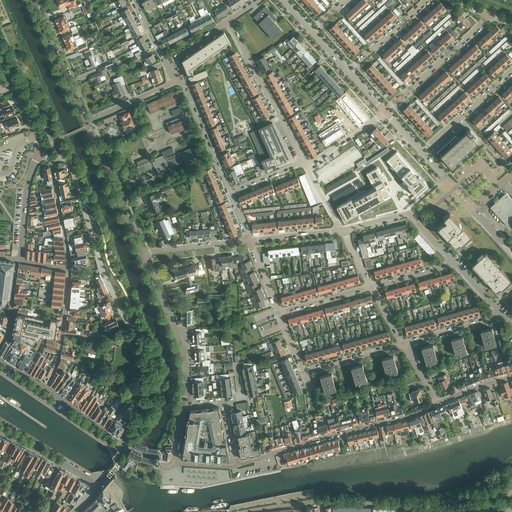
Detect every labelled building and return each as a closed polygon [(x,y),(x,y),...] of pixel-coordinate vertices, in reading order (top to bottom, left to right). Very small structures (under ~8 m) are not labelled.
[(69,0),(57,0),(61,6),(61,8),(68,5),(70,11),(78,8),(74,0),(70,2),(69,0)] [(152,8),(147,0),(144,0),(145,1),(142,3),(146,11),(152,8)] [(233,8),(238,5),(234,0),(230,0),(231,1),(228,2),(233,8)] [(312,10),(317,5),(320,3),(317,0),(313,0),(308,5),(312,10)] [(360,0),(359,2),(364,8),(368,4),(364,0),(360,0)] [(360,12),(364,8),(359,2),(354,6),(360,12)] [(435,6),(441,12),(445,8),(440,2),(435,6)] [(218,18),(229,11),(225,5),(218,9),(217,8),(214,10),(215,12),(214,12),(218,18)] [(317,5),(312,10),(316,14),(322,10),(317,5)] [(258,23),(273,39),(282,31),(274,21),(277,18),(265,6),(253,17),(259,23),(258,23)] [(355,16),(360,12),(354,6),(350,10),(355,16)] [(436,16),(441,12),(435,6),(431,10),(436,16)] [(200,9),(208,24),(213,21),(209,12),(206,14),(203,8),(200,9)] [(119,21),(131,15),(128,9),(122,12),(125,18),(123,19),(121,17),(118,18),(119,21)] [(203,26),(208,24),(200,9),(198,10),(201,17),(198,18),(203,26)] [(351,20),(355,16),(350,10),(345,14),(351,20)] [(432,20),(436,16),(431,10),(427,14),(432,20)] [(386,15),(392,21),(396,17),(391,11),(386,15)] [(460,24),(466,18),(461,13),(455,19),(460,24)] [(427,24),(432,20),(427,14),(422,18),(427,24)] [(128,24),(134,21),(131,15),(119,21),(121,23),(126,21),(128,24)] [(387,25),(392,21),(386,15),(382,19),(387,25)] [(58,26),(68,22),(66,19),(65,20),(64,16),(55,20),(56,20),(55,21),(56,23),(57,23),(58,26)] [(203,26),(198,18),(195,20),(193,16),(191,17),(197,29),(203,26)] [(192,32),(197,29),(191,17),(189,18),(190,22),(191,24),(188,26),(192,32)] [(466,18),(460,24),(464,29),(470,23),(466,18)] [(383,29),(387,25),(382,19),(378,23),(383,29)] [(415,25),(421,30),(425,26),(420,20),(415,25)] [(126,33),(137,27),(134,21),(128,24),(130,27),(124,30),(126,33)] [(68,22),(58,26),(60,29),(59,30),(60,32),(61,32),(61,33),(70,29),(68,25),(69,25),(68,22)] [(333,33),(339,28),(335,23),(329,29),(333,33)] [(379,33),(383,29),(378,23),(373,27),(379,33)] [(416,34),(421,30),(415,25),(411,29),(416,34)] [(492,29),(497,35),(501,31),(496,25),(492,29)] [(178,28),(182,37),(189,34),(185,27),(183,29),(181,26),(178,28)] [(137,27),(126,33),(127,35),(132,32),(134,36),(140,33),(137,27)] [(374,37),(379,33),(373,27),(369,31),(374,37)] [(176,40),(182,37),(178,28),(175,29),(176,32),(173,34),(176,40)] [(337,38),(343,32),(339,28),(333,33),(337,38)] [(412,38),(416,34),(411,29),(406,33),(412,38)] [(492,39),(497,35),(492,29),(487,33),(492,39)] [(176,40),(173,34),(170,35),(167,30),(164,31),(166,34),(167,37),(170,43),(176,40)] [(370,41),(374,37),(369,31),(364,35),(370,41)] [(230,43),(224,32),(182,61),(191,83),(208,76),(206,70),(193,75),(191,69),(206,59),(207,59),(208,59),(209,59),(210,59),(211,58),(211,57),(211,56),(211,55),(229,43),(230,43)] [(341,42),(347,37),(343,32),(337,38),(341,42)] [(444,36),(449,42),(454,38),(448,32),(444,36)] [(66,44),(80,38),(78,35),(73,37),(71,33),(63,37),(63,38),(63,40),(64,40),(66,44)] [(407,42),(412,38),(406,33),(402,37),(407,42)] [(488,43),(492,39),(487,33),(483,37),(488,43)] [(445,46),(449,42),(444,36),(439,40),(445,46)] [(140,45),(145,42),(143,37),(137,40),(140,45)] [(164,46),(170,43),(167,37),(161,40),(164,46)] [(292,47),(298,42),(293,37),(289,40),(287,38),(283,42),(286,46),(288,43),(292,47)] [(345,47),(351,41),(347,37),(341,42),(345,47)] [(484,47),(488,43),(483,37),(478,41),(484,47)] [(80,38),(66,44),(67,47),(67,49),(68,49),(69,50),(77,47),(76,43),(76,42),(79,41),(79,43),(83,41),(81,38),(80,39),(80,38)] [(117,47),(118,47),(122,45),(128,42),(126,39),(116,44),(117,47)] [(395,43),(401,48),(405,44),(400,39),(395,43)] [(440,50),(445,46),(439,40),(435,44),(440,50)] [(349,51),(355,46),(351,41),(345,47),(349,51)] [(145,42),(140,45),(142,51),(148,48),(145,42)] [(296,52),(302,47),(298,42),(292,47),(296,52)] [(396,52),(401,48),(395,43),(391,47),(396,52)] [(436,55),(440,50),(435,44),(430,49),(436,55)] [(471,48),(476,54),(480,50),(475,44),(471,48)] [(416,49),(415,48),(413,46),(412,45),(407,49),(408,50),(410,53),(411,54),(416,49)] [(355,46),(349,51),(353,56),(359,50),(355,46)] [(300,56),(306,51),(302,47),(296,52),(300,56)] [(392,57),(396,52),(391,47),(387,51),(392,57)] [(410,59),(419,51),(417,48),(416,49),(411,54),(408,56),(410,59)] [(471,58),(476,54),(471,48),(466,52),(471,58)] [(285,60),(283,56),(282,56),(277,49),(275,51),(282,61),(280,62),(282,64),(285,62),(284,60),(285,60)] [(304,61),(310,55),(306,51),(300,56),(304,61)] [(387,61),(392,57),(387,51),(382,55),(387,61)] [(423,55),(429,61),(433,57),(428,51),(423,55)] [(85,61),(88,69),(97,65),(91,52),(85,55),(88,60),(85,61)] [(232,61),(238,58),(235,52),(229,56),(232,61)] [(467,62),(471,58),(466,52),(462,56),(467,62)] [(152,55),(149,56),(148,53),(144,56),(146,60),(145,61),(144,62),(146,65),(148,64),(155,61),(152,55)] [(501,58),(507,64),(511,60),(506,54),(501,58)] [(310,55),(304,61),(309,65),(306,68),(309,71),(313,67),(311,64),(315,61),(310,55)] [(424,65),(429,61),(423,55),(419,59),(424,65)] [(260,66),(267,62),(264,56),(256,60),(260,66)] [(463,66),(467,62),(462,56),(457,60),(463,66)] [(234,66),(240,63),(238,58),(232,61),(234,66)] [(502,68),(507,64),(501,58),(497,62),(502,68)] [(420,69),(424,65),(419,59),(414,63),(420,69)] [(458,70),(463,66),(457,60),(453,64),(458,70)] [(267,62),(260,66),(263,71),(270,67),(267,62)] [(498,72),(502,68),(497,62),(493,66),(498,72)] [(104,72),(114,67),(113,63),(111,64),(98,69),(99,72),(91,76),(92,79),(95,78),(97,82),(94,83),(96,88),(107,83),(104,75),(105,75),(104,72)] [(237,71),(243,68),(240,63),(234,66),(237,71)] [(415,73),(420,69),(414,63),(410,67),(415,73)] [(370,74),(376,69),(372,64),(366,70),(370,74)] [(454,74),(458,70),(453,64),(448,69),(454,74)] [(318,75),(324,70),(319,66),(314,71),(318,75)] [(493,76),(498,72),(493,66),(488,70),(493,76)] [(411,77),(415,73),(410,67),(405,71),(411,77)] [(240,76),(246,73),(243,68),(237,71),(240,76)] [(153,77),(159,75),(158,69),(149,71),(151,77),(153,77)] [(374,78),(380,73),(376,69),(370,74),(374,78)] [(322,80),(328,75),(324,70),(318,75),(322,80)] [(406,82),(411,77),(405,71),(401,76),(406,82)] [(441,75),(446,81),(451,77),(446,71),(441,75)] [(268,81),(274,77),(271,72),(265,75),(268,81)] [(242,81),(248,78),(246,73),(240,76),(242,81)] [(378,83),(384,77),(380,73),(374,78),(378,83)] [(481,77),(486,83),(490,79),(485,73),(481,77)] [(153,77),(151,77),(153,83),(161,81),(159,75),(153,77)] [(323,87),(332,79),(328,75),(322,80),(324,82),(321,85),(323,87)] [(442,85),(446,81),(441,75),(437,79),(442,85)] [(125,84),(121,76),(113,79),(115,83),(115,84),(113,85),(115,91),(112,92),(115,97),(118,96),(118,97),(125,93),(121,85),(125,84)] [(271,86),(277,82),(274,77),(268,81),(271,86)] [(382,87),(388,82),(384,77),(378,83),(382,87)] [(482,87),(486,83),(481,77),(476,81),(482,87)] [(245,86),(251,83),(248,78),(242,81),(245,86)] [(330,88),(336,83),(332,79),(323,87),(325,89),(328,86),(330,88)] [(438,89),(442,85),(437,79),(432,83),(438,89)] [(273,91),(287,83),(285,80),(283,81),(284,84),(279,87),(277,82),(271,86),(273,91)] [(194,90),(200,87),(198,81),(192,84),(194,90)] [(477,91),(482,87),(476,81),(472,85),(477,91)] [(386,92),(392,86),(388,82),(382,87),(386,92)] [(248,91),(254,88),(251,83),(245,86),(248,91)] [(287,90),(290,88),(287,83),(273,91),(276,96),(282,92),(281,89),(284,87),(285,86),(286,87),(287,87),(288,89),(287,89),(287,90)] [(334,93),(340,88),(336,83),(330,88),(333,91),(329,94),(331,96),(333,94),(334,93)] [(433,93),(438,89),(432,83),(428,87),(433,93)] [(473,95),(477,91),(472,85),(467,89),(473,95)] [(392,86),(386,92),(390,96),(396,91),(392,86)] [(429,97),(433,93),(428,87),(423,91),(429,97)] [(254,88),(248,91),(251,96),(257,93),(254,88)] [(340,88),(334,93),(338,97),(344,92),(340,88)] [(507,100),(511,95),(506,90),(501,94),(507,100)] [(179,92),(177,93),(176,91),(168,95),(169,95),(162,98),(162,97),(147,104),(151,113),(162,108),(162,107),(164,106),(165,107),(175,103),(177,102),(180,101),(181,103),(178,104),(180,107),(171,111),(173,116),(184,112),(186,115),(166,122),(167,126),(168,126),(171,134),(184,128),(185,129),(193,126),(179,92)] [(424,101),(429,97),(423,91),(419,96),(424,101)] [(279,101),(285,97),(282,92),(276,96),(279,101)] [(460,96),(465,102),(470,98),(464,92),(460,96)] [(346,94),(338,101),(342,106),(350,99),(346,94)] [(200,105),(206,103),(205,100),(208,99),(207,96),(204,98),(198,100),(200,105)] [(255,104),(261,101),(258,96),(252,99),(255,104)] [(461,106),(465,102),(460,96),(455,100),(461,106)] [(494,101),(499,106),(504,102),(498,96),(494,101)] [(282,106),(288,102),(285,97),(279,101),(282,106)] [(350,99),(342,106),(347,111),(354,104),(350,99)] [(456,110),(461,106),(455,100),(451,104),(456,110)] [(258,109),(264,106),(261,101),(255,104),(258,109)] [(495,110),(499,106),(494,101),(489,105),(495,110)] [(284,111),(291,107),(288,102),(282,106),(284,111)] [(354,104),(347,111),(351,116),(359,109),(354,104)] [(452,114),(456,110),(451,104),(447,108),(452,114)] [(407,115),(413,109),(409,105),(403,110),(407,115)] [(490,114),(495,110),(489,105),(485,109),(490,114)] [(261,114),(266,111),(264,106),(258,109),(261,114)] [(14,109),(13,109),(12,107),(2,110),(1,108),(0,108),(0,110),(0,111),(1,111),(4,117),(15,112),(14,112),(15,112),(14,109)] [(291,107),(284,111),(287,116),(293,112),(291,107)] [(447,118),(452,114),(447,108),(442,112),(447,118)] [(359,109),(351,116),(355,120),(363,114),(359,109)] [(411,119),(417,114),(413,109),(407,115),(411,119)] [(486,118),(490,114),(485,109),(481,113),(486,118)] [(263,119),(268,117),(269,116),(266,111),(261,114),(263,119)] [(300,119),(305,116),(302,111),(299,112),(302,116),(299,117),(296,118),(295,115),(289,118),(292,124),(298,120),(297,120),(300,118),(300,119)] [(128,130),(132,128),(131,126),(134,125),(129,112),(119,116),(123,126),(122,126),(123,128),(124,128),(124,129),(127,128),(128,130)] [(443,122),(447,118),(442,112),(438,116),(443,122)] [(482,122),(486,118),(481,113),(476,116),(482,122)] [(363,114),(355,120),(360,125),(368,119),(363,114)] [(415,123),(421,118),(417,114),(411,119),(415,123)] [(477,127),(482,122),(476,116),(472,121),(477,127)] [(19,124),(17,118),(16,118),(13,119),(13,120),(6,122),(4,122),(6,127),(8,127),(9,128),(15,126),(15,127),(19,126),(19,125),(19,124)] [(419,128),(425,122),(421,118),(415,123),(419,128)] [(213,119),(207,121),(209,127),(215,124),(213,119)] [(294,129),(300,125),(298,120),(292,124),(294,129)] [(423,132),(429,127),(425,122),(419,128),(423,132)] [(224,130),(227,129),(225,123),(222,124),(223,127),(217,130),(216,127),(210,130),(212,135),(218,133),(218,132),(224,130)] [(260,128),(273,157),(270,158),(270,157),(267,158),(256,130),(250,133),(261,160),(267,172),(278,167),(291,161),(285,152),(272,123),(260,128)] [(297,134),(310,126),(309,123),(306,124),(308,127),(303,130),(300,125),(294,129),(297,134)] [(337,124),(332,127),(337,136),(343,132),(337,124)] [(300,139),(306,135),(304,132),(309,129),(309,130),(312,129),(310,126),(297,134),(300,139)] [(332,127),(326,131),(332,140),(337,136),(332,127)] [(371,140),(380,132),(376,127),(369,133),(372,136),(370,138),(371,140)] [(429,127),(423,132),(427,137),(433,131),(429,127)] [(437,152),(436,153),(436,154),(450,169),(457,163),(460,160),(464,156),(470,152),(469,151),(468,150),(468,149),(476,141),(473,137),(476,135),(470,129),(467,131),(468,133),(467,133),(467,134),(462,138),(461,139),(459,141),(458,139),(455,136),(450,141),(437,152)] [(303,144),(316,136),(314,133),(313,131),(311,132),(312,136),(311,136),(311,135),(307,138),(306,135),(300,139),(303,144)] [(326,131),(321,135),(326,143),(332,140),(326,131)] [(492,142),(498,136),(493,131),(487,137),(492,142)] [(377,142),(384,136),(380,132),(371,140),(373,141),(375,139),(377,142)] [(305,149),(311,145),(310,142),(313,140),(312,140),(314,139),(315,140),(317,139),(316,136),(303,144),(305,149)] [(377,142),(375,143),(378,146),(379,144),(381,146),(388,140),(384,136),(377,142)] [(496,147),(503,141),(498,136),(492,142),(496,147)] [(501,152),(507,146),(503,141),(496,147),(501,152)] [(202,148),(200,149),(198,145),(193,147),(192,145),(190,146),(191,148),(167,158),(166,156),(175,153),(172,147),(161,152),(162,155),(152,159),(150,156),(136,161),(138,165),(136,166),(140,174),(140,173),(151,168),(151,169),(155,168),(158,175),(169,171),(167,167),(171,165),(171,167),(181,163),(180,161),(184,160),(184,161),(193,157),(193,156),(196,155),(199,162),(207,160),(202,148)] [(308,154),(314,150),(318,148),(317,146),(313,148),(311,145),(305,149),(308,154)] [(507,146),(501,152),(505,157),(511,151),(507,146)] [(223,160),(231,157),(229,151),(231,150),(230,148),(224,150),(225,152),(220,154),(223,160)] [(314,150),(308,154),(311,159),(317,155),(314,150)] [(396,152),(388,159),(392,164),(391,166),(406,182),(405,183),(415,194),(427,184),(419,175),(417,176),(398,155),(396,152)] [(231,157),(223,160),(226,166),(234,163),(231,157)] [(230,178),(241,173),(246,171),(245,168),(239,171),(236,165),(229,168),(230,171),(228,172),(230,178)] [(48,185),(53,184),(49,167),(44,168),(45,172),(43,173),(44,177),(46,176),(48,185)] [(351,199),(338,206),(346,221),(359,214),(359,213),(371,207),(370,205),(390,195),(384,184),(387,183),(381,173),(380,174),(376,167),(366,173),(370,180),(371,179),(376,188),(365,195),(364,193),(352,200),(351,199)] [(206,176),(213,174),(210,168),(204,171),(206,176)] [(58,179),(62,178),(63,178),(63,176),(65,175),(65,173),(66,172),(66,171),(65,169),(64,169),(55,171),(56,177),(58,177),(58,179)] [(241,173),(230,178),(232,183),(239,181),(238,178),(242,176),(241,173)] [(299,177),(310,205),(316,203),(304,174),(299,177)] [(291,180),(294,187),(300,185),(297,177),(291,180)] [(58,190),(69,188),(68,186),(69,186),(69,184),(69,183),(68,183),(68,182),(65,183),(65,179),(62,179),(62,178),(58,179),(60,186),(58,186),(58,190)] [(289,190),(294,187),(291,180),(286,182),(289,190)] [(283,192),(289,190),(286,182),(280,184),(283,192)] [(266,186),(268,193),(274,191),(271,184),(266,186)] [(278,194),(283,192),(280,184),(274,187),(278,194)] [(263,195),(268,193),(266,186),(260,188),(263,195)] [(61,201),(63,201),(62,198),(66,197),(65,196),(70,195),(70,194),(71,194),(71,193),(70,191),(69,191),(69,188),(58,190),(59,195),(61,194),(62,198),(60,198),(61,201)] [(258,198),(263,195),(260,188),(255,190),(258,198)] [(252,200),(258,198),(255,190),(249,193),(252,200)] [(158,202),(161,200),(158,192),(154,194),(155,194),(154,195),(153,194),(145,198),(148,204),(149,204),(153,213),(160,210),(160,209),(161,209),(162,206),(159,205),(158,205),(157,202),(158,201),(158,202)] [(490,207),(507,226),(511,220),(511,199),(506,192),(496,201),(490,207)] [(247,202),(252,200),(249,193),(244,195),(247,202)] [(221,195),(215,197),(217,203),(223,200),(221,195)] [(241,204),(247,202),(244,195),(238,197),(241,204)] [(63,201),(61,201),(62,211),(73,210),(72,203),(71,200),(63,201)] [(220,210),(227,208),(224,202),(218,205),(220,210)] [(444,223),(439,228),(457,249),(458,248),(457,247),(460,244),(461,246),(464,243),(465,244),(466,243),(465,242),(471,237),(472,238),(472,237),(450,213),(445,219),(447,221),(445,223),(444,223)] [(49,223),(59,221),(58,216),(57,216),(57,214),(48,216),(48,218),(45,219),(46,221),(49,221),(49,223)] [(76,219),(75,219),(74,215),(63,217),(65,227),(76,225),(75,221),(77,221),(76,219)] [(172,231),(169,232),(164,220),(157,223),(158,227),(163,239),(174,234),(172,231)] [(59,227),(60,227),(59,221),(49,223),(50,226),(47,227),(47,230),(49,229),(51,229),(59,227)] [(202,223),(203,230),(203,236),(210,236),(210,233),(216,232),(216,226),(209,227),(209,226),(205,227),(205,223),(202,223)] [(203,236),(203,230),(199,230),(198,224),(195,224),(196,228),(196,230),(197,237),(203,236)] [(401,239),(403,239),(400,226),(394,227),(396,234),(399,233),(401,239)] [(59,227),(51,229),(53,236),(54,236),(55,236),(61,236),(59,227)] [(197,237),(196,230),(189,231),(189,229),(186,229),(186,235),(189,235),(190,238),(197,237)] [(235,229),(229,231),(231,237),(238,234),(235,229)] [(76,243),(87,241),(86,241),(85,237),(83,237),(82,235),(82,233),(70,236),(70,232),(66,233),(68,241),(69,244),(76,243)] [(367,243),(369,242),(367,234),(362,236),(363,238),(357,240),(359,247),(360,247),(366,246),(367,245),(367,243)] [(77,248),(88,246),(87,241),(76,243),(69,244),(70,250),(72,249),(72,246),(76,245),(77,248)] [(325,244),(325,251),(326,259),(328,259),(328,263),(336,262),(335,257),(331,258),(331,256),(330,256),(329,251),(327,252),(327,251),(335,250),(334,243),(325,244)] [(82,255),(86,255),(86,253),(89,253),(89,250),(89,249),(89,247),(88,246),(77,248),(76,249),(76,253),(73,253),(72,249),(70,250),(72,258),(79,256),(78,255),(81,254),(82,254),(82,255)] [(483,276),(487,281),(497,293),(498,292),(497,291),(500,289),(501,290),(504,287),(505,288),(506,287),(505,286),(511,281),(511,282),(511,281),(501,269),(500,269),(501,269),(500,270),(490,259),(491,259),(492,259),(491,258),(486,253),(486,252),(485,252),(486,253),(484,254),(483,255),(482,254),(477,259),(478,260),(472,265),(473,266),(473,265),(477,270),(478,271),(482,276),(483,277),(483,276)] [(80,256),(79,256),(72,258),(71,261),(76,260),(76,264),(82,263),(83,265),(87,265),(87,262),(88,262),(87,257),(86,255),(82,255),(81,256),(81,255),(80,256)] [(236,263),(235,257),(232,258),(232,255),(226,256),(228,266),(231,265),(232,268),(237,267),(236,263)] [(225,266),(228,266),(226,256),(221,257),(222,263),(219,263),(220,270),(225,269),(225,266)] [(241,273),(250,270),(249,267),(252,265),(250,260),(247,261),(244,256),(235,257),(236,263),(240,262),(242,267),(239,268),(241,273)] [(398,271),(397,265),(394,266),(391,259),(390,259),(389,256),(388,256),(393,273),(398,271)] [(410,268),(408,262),(403,263),(402,260),(404,259),(403,256),(400,256),(404,269),(410,268)] [(220,270),(219,263),(216,264),(214,258),(209,259),(211,269),(214,268),(214,271),(220,270)] [(364,260),(367,269),(372,267),(370,259),(364,260)] [(0,305),(3,306),(6,304),(6,303),(8,304),(9,304),(10,299),(15,263),(0,260),(0,305)] [(31,274),(32,266),(18,263),(18,272),(31,274)] [(191,278),(194,278),(193,274),(197,273),(196,271),(200,270),(198,265),(181,269),(181,270),(177,271),(176,268),(171,269),(173,277),(175,276),(176,279),(186,276),(187,279),(191,278)] [(41,276),(42,267),(32,266),(31,274),(34,275),(39,275),(41,276)] [(54,278),(55,277),(55,270),(52,270),(52,269),(47,268),(46,274),(45,280),(50,281),(50,278),(54,278)] [(348,285),(346,279),(343,280),(340,269),(338,270),(339,274),(342,287),(348,285)] [(247,280),(256,276),(254,271),(251,272),(250,270),(241,273),(243,278),(246,277),(247,280)] [(352,277),(354,284),(360,282),(358,276),(354,277),(352,270),(350,270),(351,274),(352,277)] [(100,274),(94,276),(97,283),(95,284),(96,287),(97,286),(104,283),(100,274)] [(248,289),(257,286),(256,283),(259,281),(256,276),(247,280),(248,283),(245,284),(248,289)] [(443,284),(443,282),(442,282),(440,276),(435,277),(437,284),(438,286),(437,287),(438,290),(441,290),(440,285),(443,284)] [(72,286),(80,287),(80,284),(85,284),(86,282),(85,282),(86,278),(80,279),(77,280),(77,281),(72,281),(72,286)] [(192,283),(191,278),(187,279),(189,286),(185,287),(186,293),(198,290),(198,289),(196,282),(192,283)] [(309,289),(311,296),(317,294),(315,288),(312,289),(309,279),(307,279),(308,282),(309,286),(310,289),(309,289)] [(97,286),(96,287),(97,288),(97,287),(99,291),(98,292),(97,292),(99,298),(104,295),(103,294),(106,293),(110,300),(112,299),(104,283),(97,286)] [(294,301),(292,294),(290,295),(289,292),(288,292),(287,287),(286,287),(285,283),(283,283),(285,289),(286,293),(287,296),(289,302),(294,301)] [(254,296),(263,292),(261,287),(258,289),(257,286),(248,289),(250,294),(253,293),(254,296)] [(292,291),(292,294),(294,301),(300,299),(298,292),(297,290),(296,286),(294,287),(295,290),(292,291)] [(263,292),(254,296),(255,299),(252,300),(256,308),(265,305),(262,299),(265,297),(263,292)] [(224,301),(224,294),(208,293),(209,301),(224,301)] [(22,307),(23,298),(14,297),(14,307),(18,307),(19,307),(22,307)] [(366,304),(365,297),(359,299),(361,305),(364,304),(364,307),(365,307),(366,311),(368,310),(367,306),(366,304)] [(84,303),(79,302),(71,301),(70,307),(70,311),(77,309),(77,308),(78,308),(78,304),(83,305),(84,303)] [(102,311),(111,307),(108,301),(99,305),(102,311)] [(454,313),(455,313),(454,310),(455,309),(454,306),(451,307),(452,310),(448,311),(451,322),(456,320),(454,313)] [(471,308),(473,316),(479,314),(477,306),(471,308)] [(33,309),(22,307),(19,307),(18,312),(37,316),(37,313),(33,312),(33,309)] [(102,318),(105,317),(109,315),(114,313),(111,307),(102,311),(99,312),(102,318)] [(332,320),(334,320),(330,307),(324,309),(326,315),(330,314),(332,320)] [(192,318),(195,318),(195,315),(192,315),(192,310),(181,309),(181,315),(181,317),(181,323),(187,323),(187,327),(192,327),(192,318)] [(314,322),(313,319),(311,312),(305,314),(307,320),(309,327),(312,336),(315,335),(312,326),(311,326),(310,323),(314,322)] [(0,350),(0,353),(15,364),(28,343),(35,348),(41,337),(42,337),(55,340),(57,332),(58,322),(57,322),(58,319),(51,318),(50,321),(26,315),(22,314),(17,313),(16,318),(15,322),(15,323),(13,334),(15,334),(12,339),(10,343),(6,341),(4,343),(4,344),(0,350)] [(427,320),(429,328),(435,326),(433,319),(435,318),(434,315),(432,315),(432,313),(429,314),(430,316),(431,319),(427,320)] [(307,327),(309,327),(307,320),(305,314),(300,316),(301,322),(307,320),(308,323),(306,324),(307,327)] [(67,320),(65,328),(74,329),(76,321),(76,320),(73,318),(73,317),(67,316),(67,320)] [(439,325),(445,324),(443,316),(437,318),(439,325)] [(114,327),(118,325),(116,320),(112,322),(111,320),(104,323),(105,326),(106,326),(108,331),(112,330),(115,328),(114,327)] [(406,334),(412,333),(410,325),(404,327),(406,334)] [(192,338),(204,337),(204,333),(203,331),(203,328),(195,328),(196,332),(192,332),(192,338)] [(494,335),(492,328),(480,331),(485,348),(496,344),(495,338),(494,335)] [(382,333),(384,341),(390,339),(388,331),(382,333)] [(465,343),(464,344),(462,336),(451,339),(456,356),(459,355),(459,356),(461,355),(461,354),(467,353),(465,346),(466,346),(465,343)] [(198,346),(205,345),(205,342),(204,337),(192,338),(193,343),(197,343),(198,346)] [(57,348),(58,341),(47,339),(45,345),(46,345),(57,348)] [(275,349),(282,347),(280,343),(281,342),(279,339),(271,343),(273,347),(274,347),(275,349)] [(344,352),(350,350),(348,342),(342,344),(344,352)] [(194,355),(204,354),(208,354),(208,351),(210,351),(210,345),(205,346),(205,345),(198,346),(198,349),(194,349),(194,355)] [(333,347),(335,354),(341,353),(339,345),(333,347)] [(435,352),(433,345),(421,348),(426,364),(437,361),(435,354),(436,354),(435,352)] [(34,351),(27,348),(26,347),(23,351),(16,364),(25,370),(36,351),(34,350),(34,351)] [(282,347),(275,349),(276,352),(275,352),(277,357),(285,353),(284,350),(283,350),(282,347)] [(61,358),(65,359),(77,362),(78,358),(77,358),(76,359),(73,358),(73,355),(74,351),(71,350),(70,355),(65,353),(66,349),(63,348),(62,353),(61,352),(61,358)] [(498,364),(493,350),(492,349),(490,350),(495,361),(496,364),(495,365),(496,367),(497,367),(497,368),(495,368),(495,367),(494,367),(494,366),(493,366),(497,377),(502,376),(498,364)] [(507,375),(503,365),(500,366),(500,364),(498,364),(497,360),(498,360),(496,356),(499,354),(497,349),(493,350),(498,364),(502,376),(507,375)] [(28,371),(39,353),(36,351),(25,370),(28,371)] [(32,373),(42,355),(42,354),(41,353),(39,352),(39,353),(28,371),(32,373)] [(307,362),(313,361),(310,353),(304,355),(307,362)] [(203,364),(210,363),(210,360),(204,360),(204,354),(194,355),(195,361),(202,360),(203,364)] [(35,374),(45,357),(42,355),(32,373),(35,374)] [(396,363),(395,363),(393,356),(382,359),(386,375),(398,372),(396,365),(396,363)] [(38,376),(46,361),(48,358),(45,357),(35,374),(38,376)] [(283,366),(290,363),(288,358),(280,361),(283,366)] [(41,378),(48,365),(49,363),(46,361),(38,376),(41,378)] [(210,363),(203,364),(203,367),(196,367),(197,374),(209,373),(208,366),(210,366),(210,363)] [(243,371),(253,369),(252,365),(252,366),(251,363),(243,363),(243,367),(243,370),(243,371)] [(285,372),(293,369),(290,363),(283,366),(285,372)] [(488,380),(485,372),(482,372),(479,364),(477,365),(479,370),(480,373),(483,381),(488,380)] [(507,375),(511,373),(508,364),(503,365),(507,375)] [(48,365),(41,378),(46,381),(49,376),(50,375),(53,366),(48,365)] [(365,371),(364,372),(362,365),(351,368),(355,384),(359,383),(359,384),(361,383),(360,383),(367,381),(365,374),(365,371)] [(493,378),(497,377),(493,366),(489,368),(489,369),(490,370),(493,378)] [(52,386),(64,369),(62,369),(60,371),(59,373),(56,372),(49,383),(52,386)] [(68,372),(67,372),(64,369),(52,386),(56,388),(68,372)] [(245,377),(254,375),(253,369),(243,371),(244,376),(245,377)] [(288,378),(295,375),(293,369),(285,372),(288,378)] [(480,373),(479,370),(477,371),(476,370),(473,371),(475,375),(478,383),(483,381),(480,373)] [(488,380),(493,378),(490,370),(486,371),(486,370),(484,371),(485,372),(488,380)] [(59,391),(71,374),(70,373),(67,372),(68,372),(56,388),(59,391)] [(334,380),(333,380),(331,373),(320,376),(325,393),(336,390),(334,383),(334,380)] [(65,395),(76,381),(74,380),(76,377),(71,374),(59,391),(65,395)] [(221,382),(231,381),(231,380),(230,380),(230,377),(228,377),(228,374),(220,375),(221,378),(220,378),(221,382)] [(439,382),(443,390),(448,387),(446,382),(449,380),(446,374),(437,377),(439,381),(439,382)] [(245,384),(256,381),(254,375),(245,377),(245,382),(245,384)] [(290,384),(298,381),(295,375),(288,378),(290,384)] [(470,377),(470,378),(473,385),(478,383),(475,375),(474,375),(474,376),(470,377)] [(192,389),(203,388),(202,382),(203,381),(203,377),(195,378),(195,382),(192,382),(193,386),(192,386),(192,389)] [(68,398),(79,383),(76,381),(65,395),(68,398)] [(221,389),(231,388),(231,386),(232,386),(231,381),(221,382),(221,389)] [(247,390),(257,388),(256,381),(245,384),(246,387),(247,387),(247,390)] [(292,390),(300,386),(298,381),(290,384),(292,390)] [(460,390),(468,387),(465,381),(458,384),(460,390)] [(73,401),(85,385),(80,382),(79,383),(68,398),(73,401)] [(504,397),(511,395),(507,382),(500,384),(502,388),(500,388),(502,395),(504,394),(504,397)] [(79,406),(89,391),(90,389),(85,385),(73,401),(79,406)] [(300,386),(292,390),(295,395),(302,392),(300,386)] [(203,388),(192,389),(192,392),(193,392),(193,396),(196,396),(196,399),(204,399),(204,395),(203,395),(203,388)] [(231,388),(221,389),(222,396),(229,395),(233,395),(232,392),(231,388)] [(257,388),(247,390),(248,393),(247,393),(248,396),(251,396),(258,394),(257,388)] [(421,390),(420,390),(420,388),(418,389),(418,390),(412,392),(409,393),(411,401),(412,401),(414,400),(414,402),(415,402),(416,403),(418,402),(418,401),(422,400),(420,394),(422,393),(421,390)] [(490,388),(483,390),(486,400),(491,399),(493,406),(498,404),(494,391),(491,392),(490,388)] [(89,391),(79,406),(82,409),(92,393),(89,391)] [(474,402),(475,404),(481,402),(478,396),(480,395),(478,391),(471,394),(474,402)] [(85,411),(95,396),(92,393),(82,409),(83,410),(85,411)] [(477,408),(475,404),(474,402),(471,394),(458,399),(460,403),(468,400),(470,405),(471,405),(472,410),(477,408)] [(88,414),(99,398),(95,396),(85,411),(88,414)] [(92,416),(101,403),(98,402),(100,399),(99,398),(88,414),(92,416)] [(105,425),(113,413),(116,408),(121,401),(118,398),(112,406),(111,405),(109,408),(104,405),(103,408),(96,419),(105,425)] [(464,413),(460,403),(458,399),(448,404),(444,405),(448,413),(452,411),(453,414),(452,415),(454,418),(461,415),(464,413)] [(96,419),(103,408),(100,407),(104,401),(103,400),(101,403),(92,416),(96,419)] [(118,416),(109,428),(120,435),(125,426),(129,418),(131,414),(133,410),(132,408),(130,406),(128,407),(123,414),(122,413),(127,405),(125,404),(118,416)] [(380,404),(383,416),(389,414),(388,408),(384,409),(383,404),(380,404)] [(391,418),(398,417),(395,408),(395,404),(392,405),(393,410),(389,411),(391,418)] [(395,408),(398,417),(403,415),(401,407),(398,408),(397,406),(395,407),(395,404),(395,408)] [(429,412),(435,426),(437,429),(436,430),(438,435),(443,433),(441,428),(439,428),(437,422),(443,419),(441,415),(445,413),(446,413),(443,406),(430,411),(429,412)] [(222,423),(221,416),(220,412),(219,409),(219,407),(213,408),(213,407),(212,407),(212,408),(207,408),(202,409),(202,408),(195,409),(195,410),(190,410),(188,419),(187,419),(186,426),(187,426),(186,431),(185,437),(184,444),(185,444),(185,447),(183,447),(182,453),(182,459),(188,460),(188,459),(193,459),(193,460),(199,460),(204,460),(204,461),(211,461),(211,460),(216,461),(222,462),(222,461),(230,462),(229,460),(229,459),(229,456),(226,445),(227,445),(226,439),(225,439),(224,434),(225,434),(223,427),(223,428),(222,423)] [(368,409),(365,410),(365,416),(362,416),(361,411),(358,411),(359,419),(362,418),(363,424),(370,423),(369,414),(368,409)] [(232,418),(242,416),(241,411),(241,410),(240,411),(237,411),(231,412),(231,413),(232,415),(231,415),(232,418)] [(324,415),(320,415),(321,412),(316,411),(315,421),(323,422),(324,415)] [(433,427),(435,426),(429,412),(425,414),(429,423),(431,422),(432,425),(433,427)] [(109,428),(118,416),(113,413),(105,425),(109,428)] [(348,427),(346,419),(344,413),(339,415),(342,429),(348,427)] [(421,426),(425,425),(422,415),(418,417),(414,418),(419,434),(419,433),(421,432),(420,430),(422,429),(421,426)] [(309,438),(307,430),(302,431),(301,427),(298,416),(297,417),(297,418),(296,418),(298,426),(302,440),(309,438)] [(346,419),(348,427),(357,425),(355,416),(346,419)] [(417,434),(419,434),(414,418),(408,420),(409,423),(411,429),(414,428),(417,434)] [(336,430),(335,423),(334,421),(334,419),(332,420),(332,422),(333,421),(333,423),(330,424),(330,422),(328,423),(329,424),(328,424),(330,432),(336,430)] [(409,429),(407,423),(407,421),(393,424),(395,432),(399,431),(400,436),(406,434),(405,429),(409,429)] [(311,428),(314,437),(319,435),(317,428),(316,422),(314,423),(315,427),(311,428)] [(318,427),(320,435),(329,432),(327,424),(318,427)] [(297,442),(295,432),(292,432),(291,430),(289,431),(289,430),(288,430),(289,432),(292,443),(297,442)] [(161,452),(161,451),(160,450),(159,449),(158,448),(157,448),(148,447),(147,445),(140,442),(139,432),(137,432),(137,441),(136,441),(132,446),(139,449),(145,451),(155,453),(156,453),(157,454),(157,455),(157,456),(157,457),(157,458),(156,459),(155,459),(154,459),(153,460),(153,459),(142,456),(143,456),(141,454),(139,454),(138,453),(130,450),(127,456),(121,465),(126,468),(133,459),(132,459),(133,458),(138,460),(140,460),(153,464),(154,464),(155,464),(156,464),(157,463),(158,462),(160,461),(161,460),(161,459),(162,457),(162,456),(162,455),(162,454),(161,454),(161,453),(161,452)] [(261,453),(259,447),(254,448),(253,443),(251,443),(249,432),(246,433),(244,433),(249,456),(249,457),(255,455),(261,454),(261,453)] [(287,437),(284,438),(287,445),(292,443),(289,432),(286,433),(287,437)] [(246,456),(249,456),(244,433),(236,435),(237,435),(239,446),(238,446),(240,457),(240,458),(247,457),(246,456)] [(286,445),(284,438),(283,437),(281,437),(281,436),(280,436),(279,433),(276,434),(277,438),(280,447),(286,445)] [(4,453),(10,441),(7,439),(0,452),(0,457),(3,452),(4,453)] [(332,449),(333,449),(335,449),(336,450),(340,449),(337,439),(330,441),(332,449)] [(3,461),(14,443),(10,441),(4,453),(2,457),(4,458),(2,461),(3,461)] [(333,451),(333,449),(332,449),(330,441),(323,443),(325,451),(326,451),(328,451),(329,452),(333,451)] [(11,464),(14,460),(21,447),(14,443),(3,461),(3,462),(0,461),(0,467),(1,468),(6,461),(11,464)] [(326,453),(326,451),(325,451),(323,443),(316,445),(318,453),(319,453),(321,453),(322,454),(326,453)] [(319,455),(319,453),(318,453),(316,445),(309,447),(311,455),(312,455),(314,455),(315,456),(319,455)] [(16,461),(24,448),(21,447),(14,460),(16,461)] [(170,459),(171,451),(171,450),(171,447),(165,447),(166,451),(161,451),(161,452),(161,453),(161,454),(162,454),(162,455),(162,456),(162,457),(161,459),(161,460),(170,459)] [(312,456),(312,455),(311,455),(309,447),(306,448),(306,447),(301,449),(304,459),(304,457),(307,456),(308,458),(312,456)] [(18,466),(27,450),(24,448),(16,461),(14,464),(18,466)] [(300,460),(304,459),(301,449),(292,451),(295,460),(300,458),(300,460)] [(24,471),(34,453),(27,450),(18,466),(17,467),(24,471)] [(292,461),(295,460),(292,451),(283,454),(284,459),(287,458),(287,461),(288,463),(291,462),(292,462),(292,461)] [(27,477),(28,474),(39,456),(34,453),(24,471),(22,474),(24,475),(27,477)] [(35,472),(43,458),(39,456),(28,474),(30,475),(32,473),(34,474),(35,472)] [(39,474),(47,461),(43,458),(35,472),(34,474),(38,477),(39,474)] [(43,477),(51,463),(47,461),(39,474),(42,475),(41,476),(43,477)] [(47,479),(48,476),(54,465),(51,463),(43,477),(47,479)] [(48,487),(59,468),(54,465),(48,476),(47,479),(42,487),(47,489),(48,487)] [(48,487),(54,490),(64,471),(59,468),(48,487)] [(62,491),(71,475),(64,471),(54,490),(50,497),(53,499),(57,491),(56,490),(57,489),(62,491)] [(82,511),(95,501),(97,498),(99,496),(107,502),(109,499),(111,496),(104,490),(104,489),(104,488),(105,487),(116,474),(114,473),(103,486),(101,488),(102,489),(100,492),(97,495),(98,495),(96,497),(92,501),(79,511),(82,511)] [(71,475),(62,491),(59,496),(62,497),(67,491),(66,490),(67,489),(66,488),(66,487),(70,490),(76,478),(71,475)] [(69,502),(74,505),(78,501),(83,494),(86,489),(88,485),(83,482),(77,479),(70,491),(74,494),(69,502)] [(8,500),(8,501),(9,499),(5,497),(2,503),(0,505),(0,509),(2,510),(8,500)] [(9,511),(13,503),(8,501),(8,500),(2,510),(4,511),(9,511)] [(57,511),(62,505),(56,501),(54,504),(49,511),(57,511)] [(95,501),(82,511),(95,511),(102,506),(95,501)]
